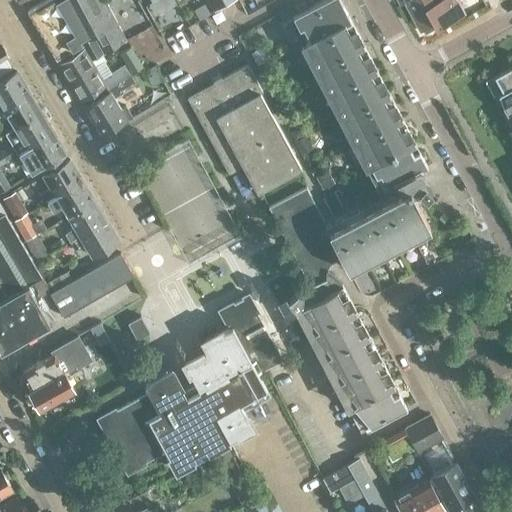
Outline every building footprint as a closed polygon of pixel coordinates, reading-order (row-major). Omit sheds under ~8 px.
[(45,0),(28,11),(27,11),(51,51),(56,58),(71,49),(72,49),(81,43),(80,41),(93,33),(102,51),(126,38),(105,0),(45,0)] [(152,0),(157,10),(176,0),(152,0)] [(207,0),(214,10),(230,0),(207,0)] [(352,402),(370,427),(406,407),(398,391),(392,394),(388,386),(394,383),(384,365),(379,368),(375,362),(381,359),(372,341),(365,344),(362,338),(368,334),(359,316),(353,320),(349,313),(356,309),(345,290),(337,277),(332,272),(327,268),(343,260),(348,269),(429,226),(413,196),(419,192),(426,197),(432,190),(424,183),(423,175),(420,169),(427,165),(419,149),(413,153),(409,144),(414,141),(356,25),(348,29),(345,22),(350,19),(340,0),(322,0),(293,16),(299,28),(303,26),(309,38),(299,43),(364,167),(370,164),(376,175),(380,173),(387,186),(395,182),(400,192),(328,230),(306,186),(268,206),(308,283),(292,295),(298,304),(304,301),(320,324),(316,327),(332,349),(328,352),(344,375),(340,377),(356,400),(352,402)] [(407,0),(415,13),(438,0),(407,0)] [(438,0),(415,13),(423,28),(426,33),(441,25),(465,12),(458,0),(438,0)] [(204,3),(193,9),(199,18),(209,12),(204,3)] [(74,53),(58,62),(69,81),(96,65),(91,58),(102,51),(93,33),(80,41),(81,43),(72,49),(71,49),(74,53)] [(96,65),(69,81),(80,99),(106,83),(108,86),(130,73),(141,67),(135,57),(136,56),(130,45),(119,52),(125,63),(102,76),(96,65)] [(0,75),(11,69),(4,59),(0,61),(0,75)] [(301,167),(260,92),(262,90),(247,63),(187,96),(197,115),(228,172),(242,164),(243,166),(257,192),(301,167)] [(154,66),(144,72),(152,85),(162,80),(154,66)] [(511,66),(497,74),(487,80),(497,97),(502,94),(510,108),(504,112),(511,126),(511,66)] [(0,105),(28,88),(17,69),(13,72),(11,69),(0,75),(0,105)] [(101,134),(132,116),(126,106),(122,109),(115,97),(137,84),(130,73),(108,86),(111,90),(84,106),(101,134)] [(28,88),(0,105),(0,119),(6,116),(11,127),(41,109),(28,88)] [(16,153),(53,130),(41,109),(11,127),(3,132),(16,153)] [(24,147),(16,153),(21,162),(24,160),(31,172),(38,168),(66,152),(53,130),(24,147)] [(45,201),(82,178),(70,158),(41,175),(48,187),(40,193),(45,201)] [(0,169),(0,190),(9,185),(0,169)] [(94,199),(82,178),(45,201),(50,209),(59,204),(66,216),(94,199)] [(14,218),(28,211),(15,189),(2,197),(14,218)] [(73,228),(64,233),(69,241),(107,219),(94,199),(66,216),(73,228)] [(0,298),(27,283),(27,284),(41,275),(4,211),(3,212),(0,213),(0,298)] [(25,213),(14,219),(25,239),(37,233),(25,213)] [(107,219),(69,241),(74,249),(83,244),(91,257),(119,239),(107,219)] [(36,234),(25,241),(31,250),(42,243),(36,234)] [(63,316),(133,276),(134,275),(120,251),(49,292),(63,316)] [(61,274),(45,283),(49,292),(72,279),(71,278),(67,271),(61,274)] [(0,351),(50,323),(27,284),(27,283),(0,298),(0,351)] [(147,390),(98,417),(127,470),(165,449),(169,456),(173,464),(175,468),(196,457),(206,451),(229,439),(252,425),(243,409),(252,405),(258,401),(270,395),(257,371),(263,368),(278,360),(283,358),(280,352),(257,311),(260,310),(250,293),(249,292),(247,293),(233,301),(230,303),(219,309),(225,319),(228,325),(203,339),(207,347),(208,348),(213,358),(214,358),(211,360),(198,367),(203,378),(197,381),(196,382),(182,390),(170,368),(145,382),(143,383),(145,386),(147,390)] [(140,315),(128,322),(136,338),(149,331),(140,315)] [(101,341),(110,336),(101,318),(92,323),(101,341)] [(34,364),(22,371),(31,388),(28,389),(29,390),(27,397),(30,403),(36,404),(37,404),(38,405),(74,385),(67,372),(65,369),(75,363),(76,365),(90,358),(78,335),(51,350),(53,354),(43,359),(34,364)] [(442,436),(430,413),(405,427),(418,450),(442,436)] [(393,451),(410,441),(402,427),(385,437),(393,451)] [(222,483),(242,472),(233,455),(213,466),(222,483)] [(337,469),(322,477),(329,491),(354,477),(354,478),(363,494),(373,511),(388,511),(385,506),(374,486),(357,457),(350,462),(348,463),(337,469)] [(478,501),(456,460),(430,474),(452,511),(456,511),(458,511),(472,511),(473,511),(474,509),(474,507),(474,506),(473,504),(473,503),(478,501)] [(0,496),(13,490),(0,466),(0,496)] [(241,477),(230,482),(235,494),(247,488),(241,477)] [(427,477),(394,496),(402,511),(439,511),(445,509),(427,477)] [(25,511),(16,495),(0,504),(0,511),(25,511)] [(269,511),(261,497),(245,506),(247,511),(269,511)] [(136,511),(130,500),(108,511),(150,511),(146,505),(136,511)]
